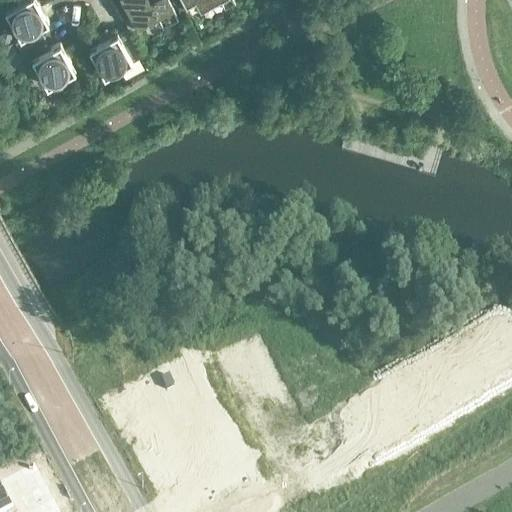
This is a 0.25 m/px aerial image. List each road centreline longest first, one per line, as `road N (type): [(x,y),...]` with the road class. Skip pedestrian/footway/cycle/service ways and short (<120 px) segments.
road 1 (tertiary): [(142,511),(0,262)]
road 2 (tertiary): [(0,349),(88,511)]
road 3 (unclassified): [(168,511),(245,467),(208,392)]
